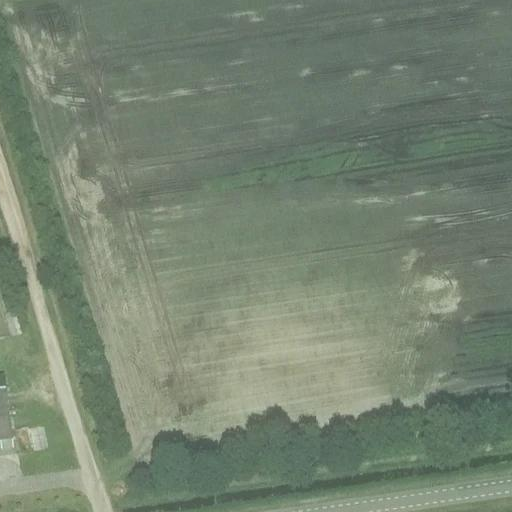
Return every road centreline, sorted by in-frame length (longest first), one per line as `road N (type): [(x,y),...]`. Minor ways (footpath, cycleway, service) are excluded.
road 1 (track): [(0,176),(101,511)]
road 2 (tertiary): [(334,511),(511,485)]
